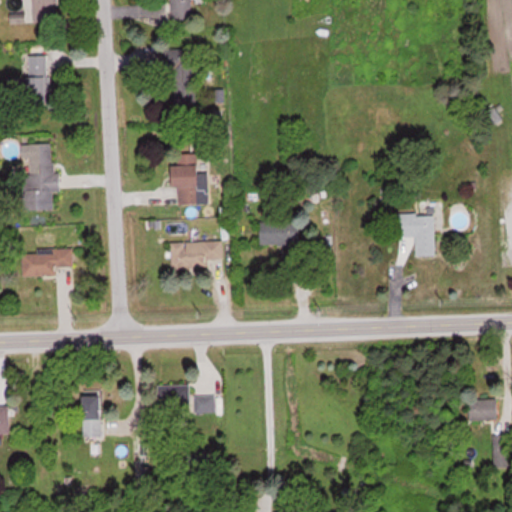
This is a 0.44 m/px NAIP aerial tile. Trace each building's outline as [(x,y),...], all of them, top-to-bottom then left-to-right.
[(33,0),(33,21),(59,20),(58,0),(33,0)] [(171,0),(171,17),(191,17),(190,0),(171,0)] [(197,102),(196,46),(172,47),(173,103),(197,102)] [(28,54),(28,102),(50,102),(50,54),(28,54)] [(488,111),(494,106),(503,117),(496,122),(488,111)] [(23,173),(24,209),(55,209),(55,190),(58,190),(57,142),(31,142),(32,173),(23,173)] [(203,152),(176,153),(177,203),(204,202),(203,152)] [(418,254),(436,254),(436,213),(401,214),(401,234),(418,234),(418,254)] [(262,243),(288,243),(288,258),(301,258),(301,219),(262,219),(262,243)] [(224,240),(172,240),(172,264),(224,264),(224,240)] [(75,265),(75,249),(24,249),(24,275),(58,275),(58,265),(75,265)] [(160,383),(160,411),(192,411),(192,383),(160,383)] [(103,437),(103,394),(84,394),(84,437),(103,437)] [(216,411),(216,395),(196,395),(196,411),(216,411)] [(499,420),(499,399),(471,399),(471,420),(499,420)] [(0,433),(12,433),(12,406),(0,406),(0,433)] [(511,466),(511,434),(495,434),(495,466),(511,466)]
